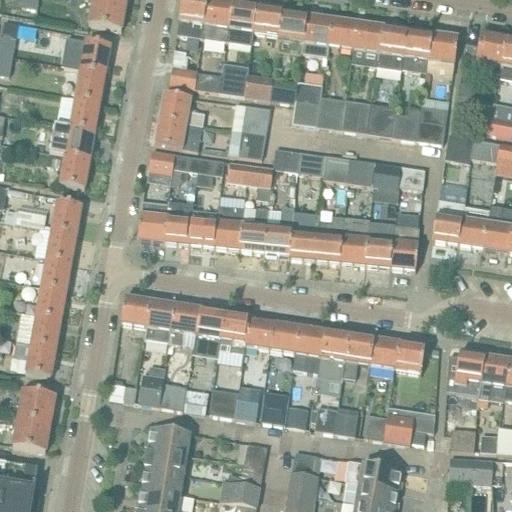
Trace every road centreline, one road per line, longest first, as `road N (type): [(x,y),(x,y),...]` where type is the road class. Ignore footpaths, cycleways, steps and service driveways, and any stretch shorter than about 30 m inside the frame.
road 1 (residential): [(511,313),(451,305),(415,320),(114,271)]
road 2 (residential): [(160,0),(114,271)]
road 3 (residential): [(114,271),(70,511)]
